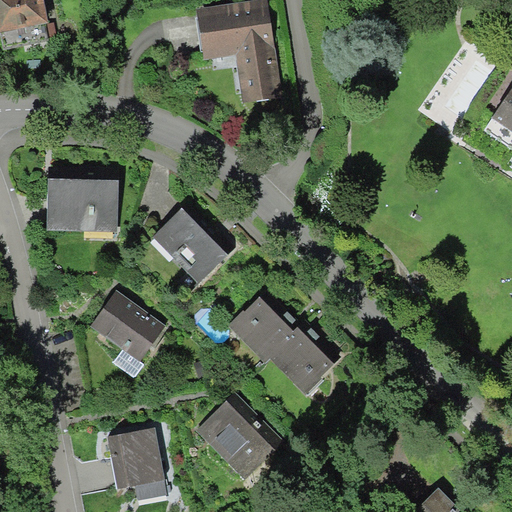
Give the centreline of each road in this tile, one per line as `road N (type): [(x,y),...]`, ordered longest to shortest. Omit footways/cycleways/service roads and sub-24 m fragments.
road 1 (residential): [(262,200),(511,456)]
road 2 (residential): [(0,115),(132,120),(187,145),(262,200)]
road 3 (residential): [(0,239),(62,511)]
road 4 (residential): [(294,0),(311,139),(262,200)]
